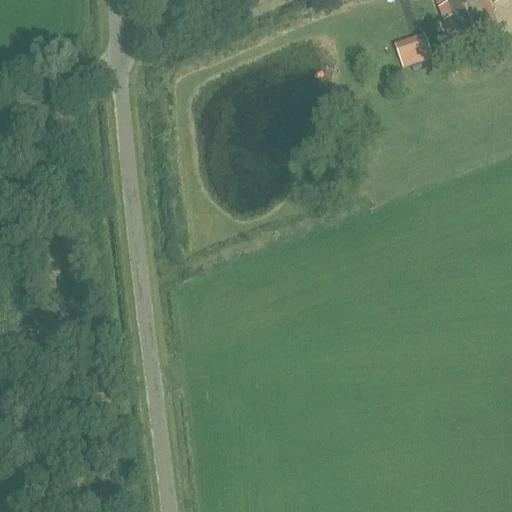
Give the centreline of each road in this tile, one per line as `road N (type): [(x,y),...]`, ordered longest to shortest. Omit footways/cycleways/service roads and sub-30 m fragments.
road 1 (unclassified): [(169,511),(115,55)]
road 2 (unclassified): [(115,55),(249,0)]
road 3 (track): [(115,55),(0,120)]
